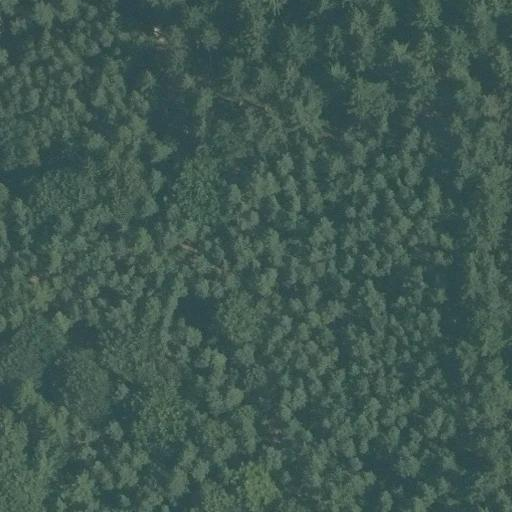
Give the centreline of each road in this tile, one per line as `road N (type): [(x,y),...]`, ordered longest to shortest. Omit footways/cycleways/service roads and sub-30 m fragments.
road 1 (track): [(303,511),(198,174)]
road 2 (track): [(198,174),(511,88)]
road 3 (track): [(0,225),(198,174)]
road 4 (track): [(198,174),(145,0)]
